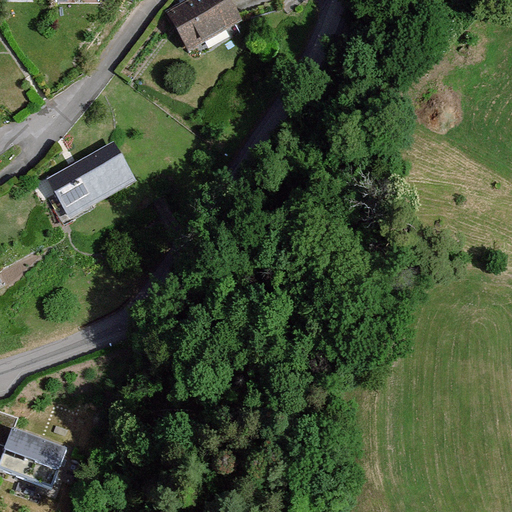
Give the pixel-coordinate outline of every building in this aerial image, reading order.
[(8,0),(8,5),(104,8),(104,0),(8,0)] [(227,0),(191,0),(168,13),(187,47),(238,17),(227,0)] [(113,145),(48,180),(70,220),(135,184),(113,145)] [(0,445),(9,449),(16,430),(20,420),(0,411),(0,445)] [(9,449),(0,471),(0,474),(56,496),(73,452),(16,430),(9,449)]
